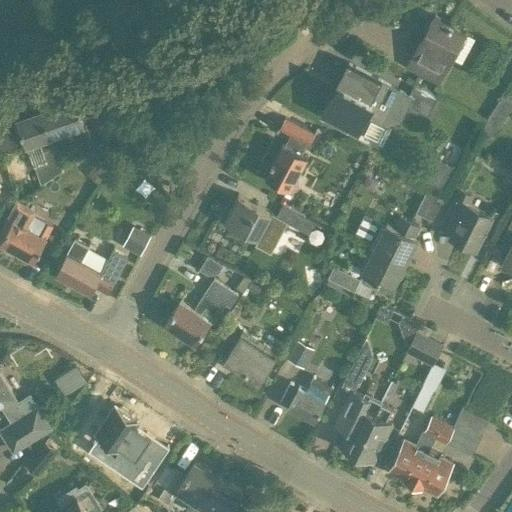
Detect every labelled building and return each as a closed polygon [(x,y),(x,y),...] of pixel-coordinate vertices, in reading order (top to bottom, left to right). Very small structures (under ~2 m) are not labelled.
[(408,64),(438,80),(465,31),(434,15),(408,64)] [(414,82),(408,94),(383,81),(355,66),(355,67),(349,64),(338,85),(335,84),(320,112),(358,131),(361,133),(369,118),(386,127),(400,122),(409,106),(427,115),(438,95),(414,82)] [(480,127),(493,136),(511,107),(511,99),(503,93),(480,127)] [(75,97),(41,109),(50,137),(50,138),(51,138),(64,133),(66,139),(54,144),(58,157),(71,153),(68,145),(89,138),(75,97)] [(60,167),(54,145),(51,138),(50,138),(50,137),(49,137),(40,108),(15,117),(24,145),(39,140),(42,148),(43,148),(47,161),(35,165),(41,184),(61,170),(60,167)] [(102,114),(91,119),(94,125),(101,141),(113,135),(105,119),(102,114)] [(282,143),(265,175),(290,189),(307,156),(301,153),(306,144),(307,144),(314,133),(284,117),(278,129),(291,136),(286,145),(282,143)] [(111,160),(98,146),(87,153),(95,161),(85,172),(96,183),(111,160)] [(471,149),(453,185),(459,188),(440,225),(451,231),(449,235),(474,247),(490,214),(467,202),(471,194),(465,191),(483,155),(471,149)] [(441,201),(436,198),(440,192),(428,185),(415,212),(431,220),(441,201)] [(272,211),(237,193),(223,219),(257,237),(254,243),(264,249),(265,248),(269,250),(281,228),(283,229),(287,221),(298,227),(298,226),(305,230),(311,219),(282,203),(275,216),(271,214),(272,211)] [(37,211),(16,200),(0,230),(0,237),(2,239),(0,242),(34,260),(53,224),(42,218),(36,231),(28,227),(37,211)] [(386,223),(375,246),(404,261),(416,237),(413,236),(419,224),(403,216),(397,228),(386,223)] [(511,216),(503,235),(511,239),(511,241),(503,261),(511,265),(511,216)] [(140,254),(151,233),(133,224),(122,245),(140,254)] [(55,271),(90,291),(92,287),(108,295),(127,259),(112,251),(102,270),(83,259),(90,245),(74,236),(55,271)] [(375,246),(363,270),(367,272),(363,280),(389,293),(404,261),(375,246)] [(205,254),(199,268),(216,275),(221,260),(205,254)] [(228,283),(236,270),(223,262),(216,275),(228,283)] [(326,283),(340,290),(343,284),(353,290),(359,278),(333,265),(327,277),(329,277),(326,283)] [(235,288),(243,292),(252,278),(244,273),(235,288)] [(165,321),(195,341),(209,320),(213,322),(226,302),(230,305),(238,293),(214,277),(206,289),(194,307),(180,298),(165,321)] [(252,279),(247,286),(261,296),(266,288),(252,279)] [(227,316),(232,320),(241,308),(235,304),(227,316)] [(418,329),(406,351),(432,365),(444,343),(418,329)] [(276,354),(240,331),(225,356),(221,353),(215,363),(230,373),(234,366),(259,382),(276,354)] [(368,339),(365,338),(346,376),(360,383),(373,357),(368,339)] [(313,349),(296,340),(286,359),(303,368),(313,349)] [(76,363),(54,377),(65,394),(87,380),(76,363)] [(14,393),(0,370),(0,401),(1,401),(13,420),(0,428),(14,449),(51,426),(37,405),(30,394),(18,401),(13,393),(14,393)] [(305,388),(290,380),(280,400),(315,419),(333,385),(312,374),(305,388)] [(433,390),(436,387),(423,382),(413,405),(424,409),(433,390)] [(343,444),(343,447),(354,453),(380,402),(351,388),(334,422),(335,422),(329,434),(339,439),(338,441),(343,444)] [(391,407),(380,402),(354,453),(365,458),(368,457),(371,458),(374,453),(378,455),(388,436),(385,435),(392,421),(385,418),(391,407)] [(96,447),(108,455),(109,453),(116,458),(130,437),(126,435),(137,418),(128,412),(127,408),(122,405),(118,405),(115,403),(96,432),(103,436),(96,447)] [(404,475),(412,479),(442,420),(431,415),(425,425),(424,425),(415,442),(405,437),(390,468),(394,470),(395,473),(400,475),(404,475)] [(434,435),(445,440),(471,454),(482,432),(455,419),(452,425),(442,420),(434,435)] [(57,449),(44,440),(26,462),(39,472),(57,449)] [(430,445),(412,479),(414,480),(437,491),(452,461),(439,455),(441,450),(430,445)] [(168,503),(176,489),(200,503),(218,474),(194,459),(186,472),(176,466),(157,496),(168,503)] [(213,511),(227,511),(242,488),(218,474),(200,503),(213,511)] [(76,484),(56,497),(61,505),(50,511),(88,511),(98,506),(91,494),(85,483),(78,487),(76,484)]
